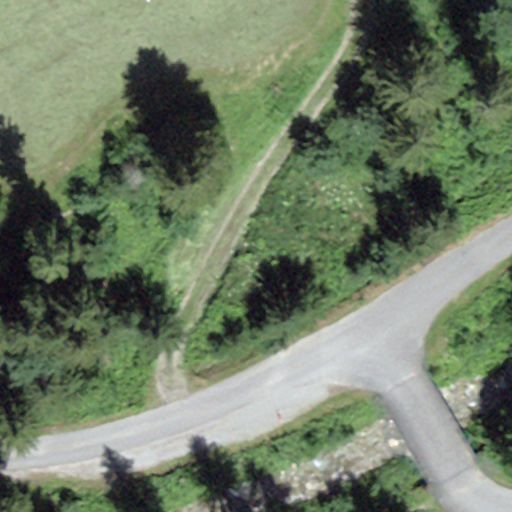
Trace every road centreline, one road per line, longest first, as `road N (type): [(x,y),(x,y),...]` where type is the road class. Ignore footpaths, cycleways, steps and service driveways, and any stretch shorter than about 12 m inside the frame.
road 1 (unclassified): [(511,241),(378,331),(173,421),(0,453)]
road 2 (track): [(173,421),(161,354),(215,235),(355,48),(364,0)]
road 3 (track): [(465,481),(378,331)]
